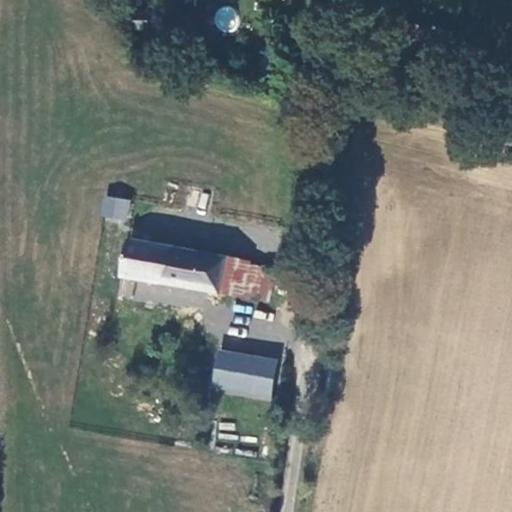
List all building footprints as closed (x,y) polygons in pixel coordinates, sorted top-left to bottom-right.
[(130,14),(127,26),(139,28),(141,16),(130,14)] [(128,220),(130,199),(102,196),(100,217),(128,220)] [(128,243),(122,277),(222,295),(228,261),(128,243)] [(254,301),(260,266),(228,261),(222,295),(254,301)] [(268,394),(272,364),(224,358),(220,388),(268,394)] [(215,422),(197,421),(195,441),(213,443),(215,422)]
